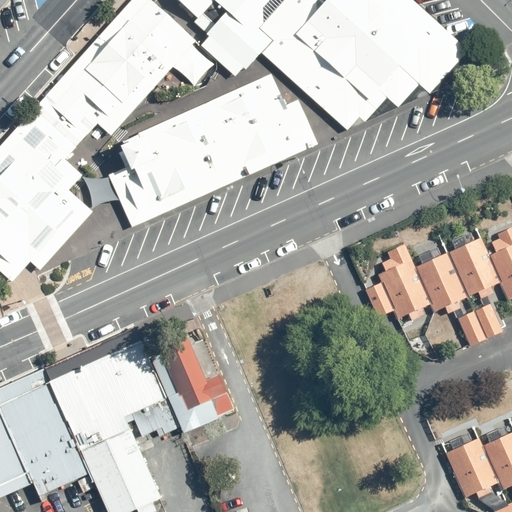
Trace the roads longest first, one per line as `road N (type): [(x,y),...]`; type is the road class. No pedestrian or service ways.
road 1 (residential): [(317,206),(435,477),(432,499),(418,511)]
road 2 (residential): [(290,511),(188,264)]
road 3 (tertiary): [(317,206),(511,116)]
road 4 (tertiary): [(0,346),(188,264)]
road 5 (tertiary): [(188,264),(317,206)]
